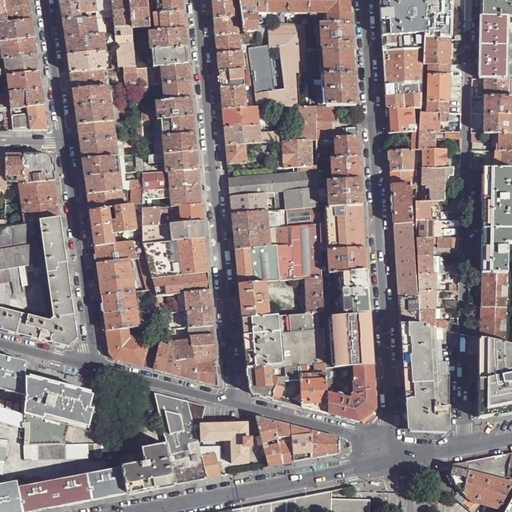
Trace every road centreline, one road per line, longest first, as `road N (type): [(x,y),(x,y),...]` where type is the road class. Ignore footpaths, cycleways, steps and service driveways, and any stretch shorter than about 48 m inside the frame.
road 1 (residential): [(363,0),(392,458)]
road 2 (residential): [(460,448),(468,0)]
road 3 (residential): [(195,0),(234,402)]
road 4 (tertiary): [(140,511),(392,458)]
road 5 (residential): [(95,369),(63,141)]
road 6 (residential): [(392,458),(347,432),(234,402)]
road 7 (residential): [(234,402),(95,369)]
road 8 (residential): [(63,141),(44,0)]
